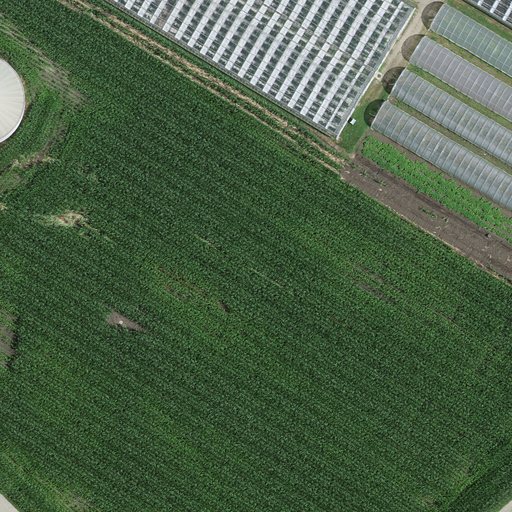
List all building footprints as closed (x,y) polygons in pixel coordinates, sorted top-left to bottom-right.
[(415,14),(391,0),(108,0),(340,139),(415,14)] [(511,0),(464,0),(511,28),(511,0)] [(511,45),(443,4),(428,30),(511,79),(511,45)] [(410,62),(511,123),(511,88),(425,37),(410,62)] [(0,143),(7,140),(19,127),(25,113),(26,98),(22,83),(13,71),(0,61),(0,143)] [(511,133),(405,70),(390,96),(511,168),(511,133)] [(511,211),(511,177),(385,102),(370,127),(511,211)] [(511,220),(367,134),(356,153),(511,246),(511,220)]
